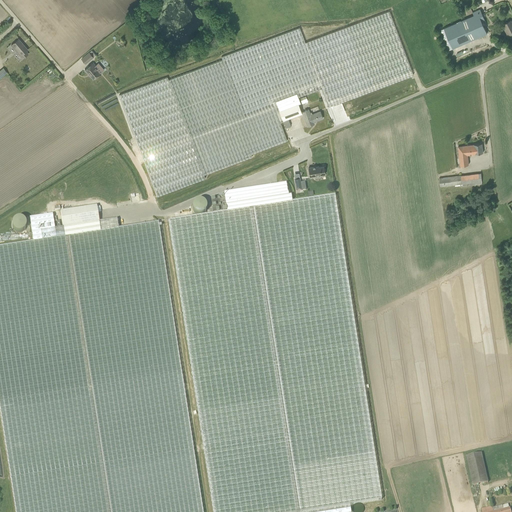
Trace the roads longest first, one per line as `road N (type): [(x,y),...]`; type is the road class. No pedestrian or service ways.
road 1 (unclassified): [(271,171),(307,155),(303,141),(511,51)]
road 2 (unclassified): [(150,199),(130,153),(0,3)]
